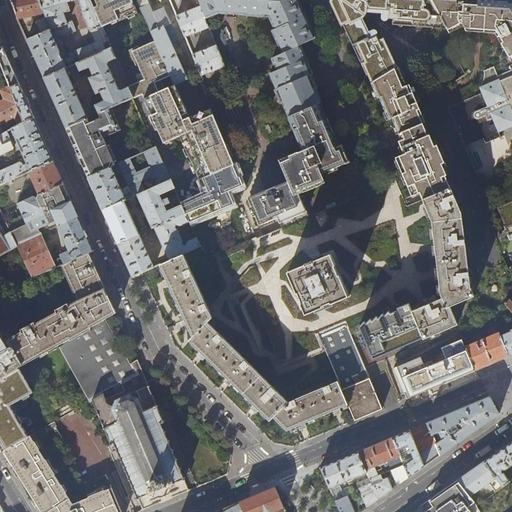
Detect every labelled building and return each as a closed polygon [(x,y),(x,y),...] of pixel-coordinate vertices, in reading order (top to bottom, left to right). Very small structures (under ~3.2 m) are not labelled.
[(35,14),(42,33),(51,29),(39,0),(10,0),(17,19),(35,14)] [(90,0),(39,0),(51,29),(42,33),(27,40),(35,58),(44,78),(65,68),(73,65),(112,48),(101,25),(90,0)] [(104,2),(102,0),(90,0),(101,25),(113,21),(109,13),(104,2)] [(138,3),(136,0),(110,0),(104,2),(109,13),(138,3)] [(136,0),(138,3),(142,12),(156,42),(171,76),(175,84),(187,79),(171,43),(178,41),(170,24),(171,23),(166,13),(155,17),(147,0),(136,0)] [(198,0),(201,7),(206,19),(206,18),(219,13),(269,17),(274,29),(272,30),(282,53),(272,58),(277,70),(270,74),(297,138),(303,151),(298,153),(298,152),(279,160),(288,181),(275,187),(275,186),(248,198),(260,225),(279,218),(283,228),(309,217),(299,194),(325,183),(322,174),(344,164),(349,162),(347,157),(342,145),(336,147),(333,139),(325,120),(318,105),(321,103),(315,89),(318,88),(313,76),(300,46),(316,38),(311,28),(304,13),(298,0),(198,0)] [(333,3),(334,0),(330,0),(329,2),(341,26),(343,25),(336,11),(333,3)] [(442,22),(431,0),(334,0),(333,3),(336,11),(343,25),(351,43),(367,75),(371,83),(397,67),(384,38),(379,40),(377,36),(372,39),(369,32),(363,19),(366,15),(367,12),(382,13),(389,14),(389,19),(394,19),(393,25),(447,29),(442,22)] [(511,1),(487,0),(431,0),(442,22),(447,29),(449,33),(464,26),(467,31),(496,33),(511,61),(511,69),(511,70),(511,76),(500,81),(500,80),(479,87),(482,93),(449,107),(465,146),(484,139),(486,144),(502,137),(500,132),(511,127),(511,1)] [(119,21),(142,12),(138,3),(109,13),(113,21),(118,19),(119,21)] [(209,27),(206,19),(201,7),(177,16),(185,37),(209,27)] [(377,36),(378,35),(378,33),(377,32),(376,31),(374,30),(369,32),(372,39),(377,36)] [(171,76),(156,42),(132,52),(145,80),(141,81),(148,96),(164,89),(160,80),(171,76)] [(193,55),(202,76),(225,66),(217,45),(193,55)] [(112,48),(73,65),(76,73),(90,67),(93,76),(89,78),(96,94),(101,92),(104,101),(92,107),(95,115),(99,114),(109,109),(111,108),(134,98),(129,87),(122,91),(119,90),(108,65),(109,62),(116,58),(112,48)] [(14,73),(4,50),(0,50),(0,60),(1,63),(10,85),(11,88),(19,84),(14,73)] [(425,122),(409,85),(406,86),(398,66),(397,67),(371,83),(374,91),(378,99),(379,98),(383,108),(388,120),(392,119),(401,140),(399,142),(404,154),(396,158),(408,187),(415,184),(419,193),(420,193),(423,199),(450,187),(445,176),(446,175),(442,164),(444,163),(437,145),(435,146),(430,135),(428,136),(423,123),(425,122)] [(65,68),(44,78),(56,104),(66,129),(87,119),(65,68)] [(175,84),(171,76),(160,80),(164,89),(175,84)] [(148,96),(141,81),(129,87),(134,98),(142,95),(164,143),(180,136),(199,179),(214,173),(192,124),(166,136),(148,96)] [(28,104),(19,84),(11,88),(24,122),(34,118),(28,104)] [(190,119),(175,84),(164,89),(148,96),(166,136),(192,124),(190,119)] [(0,135),(24,122),(11,88),(10,85),(1,89),(4,99),(0,101),(0,135)] [(104,138),(121,130),(111,108),(109,109),(99,114),(100,118),(90,123),(88,119),(87,119),(66,129),(77,153),(88,177),(116,166),(104,138)] [(233,165),(211,110),(190,119),(192,124),(214,173),(232,166),(233,165)] [(0,185),(29,172),(53,161),(44,140),(34,118),(24,122),(0,135),(0,185)] [(243,127),(246,135),(254,132),(251,124),(250,124),(243,127)] [(143,154),(150,168),(137,173),(131,159),(116,166),(88,177),(95,194),(103,210),(124,201),(128,200),(134,197),(138,195),(145,192),(141,183),(153,178),(157,187),(170,181),(156,148),(143,154)] [(58,172),(53,161),(29,172),(39,195),(47,192),(64,184),(58,172)] [(216,177),(234,170),(232,166),(214,173),(216,177)] [(242,186),(239,178),(237,178),(234,170),(216,177),(224,194),(184,211),(185,214),(189,223),(233,204),(228,192),(242,186)] [(224,194),(216,177),(214,173),(199,179),(206,195),(181,205),(184,211),(224,194)] [(145,192),(138,195),(153,228),(154,227),(185,214),(184,211),(181,205),(167,212),(165,206),(165,205),(165,203),(163,202),(162,202),(160,195),(174,189),(170,181),(157,187),(145,192)] [(72,202),(64,185),(47,192),(55,210),(72,202)] [(413,310),(423,334),(425,339),(459,324),(451,306),(475,297),(471,287),(462,213),(451,187),(450,187),(423,199),(428,211),(433,221),(436,247),(440,276),(442,294),(443,297),(428,304),(413,310)] [(16,204),(21,216),(5,223),(16,244),(40,234),(38,230),(55,222),(57,226),(58,226),(78,217),(75,209),(72,202),(55,210),(47,192),(39,196),(39,195),(38,195),(37,198),(32,196),(16,204)] [(511,200),(499,206),(506,224),(505,224),(506,227),(508,227),(510,234),(511,233),(511,200)] [(124,201),(103,210),(110,227),(117,243),(139,234),(124,201)] [(0,211),(0,255),(17,246),(16,244),(5,223),(0,211)] [(169,260),(183,254),(200,247),(189,223),(185,214),(154,227),(169,260)] [(86,234),(78,217),(58,226),(69,248),(65,247),(53,252),(58,266),(61,265),(89,253),(93,251),(86,234)] [(45,236),(44,232),(40,234),(16,244),(17,246),(32,278),(55,267),(42,237),(45,236)] [(139,234),(117,243),(125,260),(133,277),(154,268),(139,234)] [(58,347),(103,321),(116,313),(110,299),(95,267),(89,253),(61,265),(77,301),(68,306),(67,304),(55,311),(56,312),(36,324),(35,322),(21,330),(22,332),(9,340),(9,342),(6,344),(0,334),(0,380),(19,369),(18,369),(58,347)] [(183,254),(169,260),(160,265),(161,266),(166,278),(171,288),(182,311),(193,337),(190,340),(201,351),(206,356),(226,376),(236,385),(254,403),(259,409),(271,420),(275,417),(288,430),(296,426),(306,422),(333,411),(340,408),(348,404),(338,381),(289,402),(208,322),(212,318),(183,254)] [(302,303),(307,314),(325,307),(324,305),(328,304),(332,302),(332,303),(349,296),(341,275),(339,276),(335,266),(336,266),(331,254),(314,261),(313,260),(306,263),(306,264),(289,272),(298,293),(299,293),(304,302),(302,303)] [(505,327),(511,321),(511,310),(505,302),(490,313),(499,332),(509,356),(511,354),(511,328),(511,325),(505,327)] [(384,314),(380,318),(378,316),(374,321),(372,319),(368,323),(366,321),(361,326),(373,355),(423,334),(413,310),(410,303),(399,308),(400,310),(391,314),(387,316),(384,314)] [(103,321),(58,347),(90,401),(93,400),(138,374),(132,363),(131,362),(128,364),(103,321)] [(338,381),(348,404),(355,420),(369,414),(383,409),(350,331),(346,321),(318,333),(338,381)] [(465,346),(467,349),(475,370),(491,364),(509,356),(499,332),(465,346)] [(455,378),(475,370),(467,349),(414,372),(422,392),(431,388),(455,378)] [(138,374),(93,400),(112,444),(115,443),(138,499),(148,495),(149,495),(152,496),(155,495),(156,491),(157,491),(167,487),(171,488),(173,487),(175,484),(176,483),(184,479),(183,475),(161,424),(164,422),(140,364),(138,360),(132,363),(138,374)] [(32,393),(19,369),(0,380),(0,448),(2,452),(28,437),(10,406),(32,393)] [(473,433),(500,414),(495,405),(490,396),(456,411),(427,423),(441,455),(473,433)] [(69,440),(86,431),(80,420),(84,418),(79,408),(58,419),(69,440)] [(411,429),(409,430),(424,467),(433,460),(441,455),(427,423),(411,429)] [(424,467),(409,430),(405,432),(393,437),(401,456),(404,465),(410,477),(415,473),(424,467)] [(120,511),(110,488),(72,504),(64,491),(30,436),(28,437),(2,452),(3,453),(3,452),(12,467),(16,473),(15,473),(34,504),(39,511),(120,511)] [(374,445),(358,452),(373,485),(384,480),(383,478),(381,474),(378,475),(374,467),(379,465),(379,466),(385,464),(385,462),(401,456),(393,437),(374,445)] [(511,441),(500,450),(484,461),(502,487),(510,481),(504,473),(502,473),(503,469),(504,470),(505,470),(506,469),(511,464),(511,441)] [(373,485),(358,452),(339,460),(321,467),(340,511),(359,511),(361,511),(358,505),(353,509),(348,497),(348,496),(345,497),(341,491),(337,484),(363,474),(365,479),(357,482),(364,502),(367,507),(379,499),(373,485)] [(471,470),(458,480),(470,496),(486,484),(493,494),(502,487),(484,461),(471,470)] [(397,486),(410,477),(404,465),(391,470),(397,486)] [(384,480),(373,485),(379,499),(386,494),(393,489),(392,487),(394,486),(390,475),(383,478),(384,480)] [(421,506),(425,511),(480,511),(477,507),(478,506),(473,498),(470,496),(458,480),(421,506)] [(353,495),(349,486),(345,487),(341,491),(345,497),(348,496),(348,497),(353,495)] [(259,493),(240,501),(245,511),(274,511),(276,511),(284,508),(275,487),(259,493)] [(483,491),(473,498),(478,506),(488,498),(483,491)] [(228,506),(218,511),(219,511),(245,511),(240,501),(228,506)]
